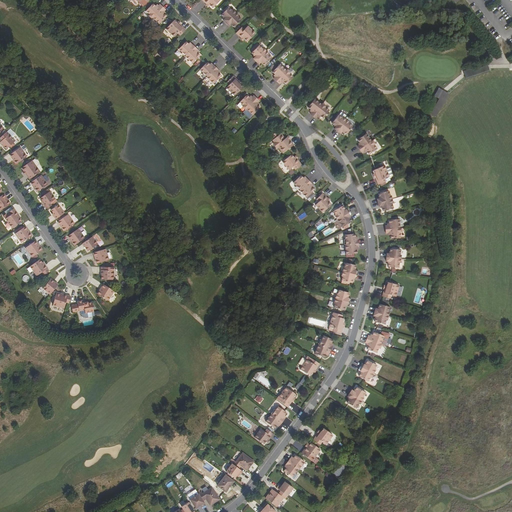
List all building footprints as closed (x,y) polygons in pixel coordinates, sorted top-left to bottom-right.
[(146,9),(150,12),(149,13),(153,17),(153,16),(160,23),(168,15),(165,13),(166,12),(164,10),(165,9),(163,7),(160,4),(159,5),(157,3),(156,4),(154,1),(146,9)] [(221,15),(223,17),(222,17),(224,19),(223,20),(225,23),(228,26),(230,24),(231,26),(232,25),(234,27),(241,20),(238,16),(238,15),(236,13),(233,10),(232,11),(228,7),(221,15)] [(166,28),(174,37),(178,33),(180,36),(186,30),(180,24),(179,25),(177,23),(174,20),(166,28)] [(241,38),(242,37),(244,39),(247,42),(255,33),(247,26),(244,29),(241,27),(236,32),(235,33),(241,38)] [(179,49),(182,52),(181,53),(184,56),(185,56),(192,63),(200,55),(197,52),(198,52),(196,50),(197,49),(194,46),(191,44),(190,45),(189,43),(188,44),(186,42),(179,49)] [(251,53),(253,55),(255,57),(253,58),(256,61),(259,64),(260,62),(262,64),(264,66),(272,58),(268,54),(269,54),(266,51),(263,48),(262,49),(259,45),(251,53)] [(199,69),(203,73),(202,73),(206,77),(206,76),(213,83),(221,75),(219,73),(217,71),(218,70),(215,67),(213,64),(212,65),(210,64),(207,62),(199,69)] [(285,85),(293,77),(289,74),(289,73),(287,70),(286,71),(279,65),(272,72),(274,74),(276,76),(275,77),(273,79),(276,81),(279,84),(280,82),(281,81),(283,83),(283,82),(285,85)] [(464,76),(488,72),(488,66),(463,70),(464,76)] [(227,81),(229,84),(226,87),(234,95),(242,87),(240,84),(237,81),(238,80),(233,75),(227,81)] [(438,88),(434,96),(438,98),(431,114),(437,117),(448,93),(438,88)] [(242,106),(244,109),(242,111),(248,118),(252,114),(259,107),(257,105),(256,103),(257,102),(258,100),(256,98),(254,95),(252,97),(251,98),(249,96),(249,97),(247,95),(239,102),(243,105),(242,106)] [(314,99),(308,108),(311,110),(312,111),(311,113),(310,114),(313,117),(316,119),(317,117),(318,116),(320,117),(323,119),(329,111),(325,107),(326,106),(323,104),(322,105),(314,99)] [(353,127),(352,126),(354,123),(348,118),(346,120),(343,118),(342,119),(339,116),(338,115),(332,124),(334,125),(334,126),(336,128),(334,129),(337,131),(340,134),(342,132),(344,134),(344,133),(346,135),(353,127)] [(2,145),(6,149),(15,141),(9,134),(7,132),(2,136),(0,137),(0,143),(2,146),(2,145)] [(272,140),(274,142),(273,143),(277,149),(278,148),(283,154),(293,145),(289,140),(286,142),(284,140),(280,134),(272,140)] [(366,134),(358,140),(360,143),(361,145),(359,146),(358,147),(360,150),(362,153),(364,152),(365,151),(366,153),(367,152),(369,155),(377,149),(374,145),(375,144),(373,141),(372,142),(366,134)] [(20,147),(9,155),(16,164),(27,157),(20,147)] [(282,162),(289,171),(293,168),(295,170),(301,165),(297,159),(295,160),(294,158),(291,155),(282,162)] [(32,161),(21,168),(30,179),(40,172),(32,161)] [(385,166),(374,170),(375,174),(376,177),(375,177),(378,185),(386,181),(385,178),(389,177),(385,166)] [(48,184),(41,175),(30,183),(37,192),(48,184)] [(293,183),(297,187),(296,188),(299,192),(300,191),(306,198),(314,190),(312,188),(312,187),(311,186),(312,184),(309,182),(306,179),(305,180),(304,178),(303,179),(301,176),(293,183)] [(43,203),(47,209),(53,205),(51,202),(56,199),(50,191),(40,198),(43,203)] [(379,194),(379,196),(378,197),(379,199),(377,199),(378,203),(379,207),(381,206),(382,208),(383,211),(393,208),(392,203),(393,203),(392,199),(391,195),(390,196),(389,191),(379,194)] [(317,199),(319,202),(316,205),(323,212),(331,205),(329,202),(327,200),(329,199),(323,193),(317,199)] [(11,203),(4,194),(0,196),(0,210),(0,211),(11,203)] [(52,214),(56,219),(64,213),(58,205),(51,210),(53,213),(52,214)] [(333,211),(334,214),(334,216),(336,220),(339,223),(340,224),(342,227),(351,221),(350,219),(349,219),(348,218),(352,215),(350,212),(348,209),(344,211),(343,210),(344,209),(342,206),(333,211)] [(11,215),(6,218),(12,228),(22,221),(18,215),(18,214),(14,208),(9,212),(11,215)] [(75,224),(68,214),(58,222),(64,231),(75,224)] [(386,233),(388,233),(390,233),(390,235),(391,235),(391,238),(401,237),(401,232),(402,232),(401,228),(400,228),(399,219),(389,220),(389,224),(389,226),(387,226),(386,226),(386,229),(386,233)] [(32,235),(25,226),(15,234),(22,243),(32,235)] [(85,238),(78,229),(68,236),(74,246),(85,238)] [(344,240),(345,244),(346,254),(357,253),(357,250),(357,247),(359,247),(358,243),(358,240),(356,240),(356,238),(355,234),(345,235),(345,240),(344,240)] [(92,236),(82,244),(84,247),(85,247),(88,251),(98,244),(92,236)] [(43,250),(36,240),(25,248),(32,257),(43,250)] [(106,249),(93,253),(97,264),(109,260),(106,249)] [(388,267),(398,268),(399,263),(400,263),(401,259),(401,255),(400,255),(400,250),(390,249),(390,251),(389,251),(389,254),(387,253),(386,257),(386,261),(388,262),(387,264),(388,264),(388,267)] [(40,259),(30,267),(37,276),(42,272),(44,275),(49,271),(45,265),(44,265),(40,259)] [(341,275),(342,277),(341,282),(345,283),(345,282),(351,283),(352,279),(352,278),(356,279),(358,272),(354,271),(354,269),(355,269),(356,266),(345,263),(345,266),(343,267),(341,275)] [(108,267),(101,267),(101,274),(102,274),(101,280),(114,280),(114,271),(108,270),(108,267)] [(50,294),(58,284),(55,282),(51,279),(43,288),(50,294)] [(381,297),(390,299),(391,296),(395,297),(398,286),(387,283),(386,286),(385,289),(384,289),(381,297)] [(103,285),(97,294),(108,301),(114,291),(103,285)] [(333,307),(344,310),(345,307),(344,307),(344,305),(348,306),(349,302),(350,299),(346,298),(347,296),(348,296),(348,293),(338,290),(337,293),(336,294),(335,298),(333,302),(334,304),(333,307)] [(66,302),(69,303),(71,297),(64,295),(63,296),(56,293),(53,305),(64,308),(66,302)] [(71,305),(72,312),(84,310),(85,313),(93,311),(92,302),(87,303),(87,302),(83,303),(83,300),(77,301),(78,304),(71,305)] [(374,322),(384,325),(386,320),(387,320),(388,316),(389,313),(388,312),(389,307),(379,304),(378,307),(377,307),(377,309),(375,309),(374,312),(373,316),(375,317),(374,319),(375,319),(374,322)] [(329,330),(341,334),(343,326),(342,326),(343,323),(344,319),(342,318),(343,315),(333,313),(332,316),(329,330)] [(367,350),(376,353),(378,348),(379,349),(381,345),(380,345),(383,336),(385,333),(377,330),(375,333),(373,332),(372,336),(371,337),(370,337),(368,336),(366,339),(365,343),(367,344),(368,344),(368,346),(367,350)] [(319,344),(315,353),(325,358),(326,355),(327,355),(328,353),(329,353),(331,350),(332,346),(331,346),(332,343),(333,340),(323,336),(321,340),(320,339),(318,344),(319,344)] [(300,370),(311,376),(312,372),(314,370),(315,370),(319,363),(308,357),(300,370)] [(358,376),(368,381),(370,378),(371,378),(373,374),(375,370),(375,369),(376,365),(367,361),(365,364),(366,364),(365,365),(361,364),(360,367),(358,370),(362,372),(361,374),(360,373),(358,376)] [(292,401),(291,400),(293,398),(296,394),(286,387),(277,399),(288,407),(292,401)] [(349,393),(362,401),(364,398),(363,397),(366,393),(357,387),(355,390),(354,389),(353,391),(352,390),(349,393)] [(347,396),(349,398),(348,399),(349,400),(347,403),(356,408),(359,404),(360,404),(362,401),(349,393),(347,396)] [(257,395),(254,401),(260,404),(263,398),(257,395)] [(271,414),(272,414),(282,422),(285,419),(284,418),(285,416),(284,415),(286,413),(278,406),(275,410),(274,410),(271,414)] [(282,422),(272,414),(266,422),(275,428),(277,426),(279,424),(280,425),(282,422)] [(264,444),(266,441),(268,439),(269,440),(273,434),(267,429),(265,431),(261,428),(254,437),(264,444)] [(321,432),(319,434),(318,434),(313,440),(320,445),(322,442),(326,445),(333,435),(324,428),(321,432)] [(309,446),(307,448),(306,447),(301,453),(308,458),(310,455),(314,458),(321,450),(311,443),(309,446)] [(233,464),(239,469),(241,466),(242,465),(244,466),(243,467),(247,471),(254,462),(243,453),(236,462),(232,459),(230,462),(233,464)] [(293,457),(291,459),(290,458),(288,462),(299,469),(304,461),(295,455),(293,458),(293,457)] [(299,469),(288,462),(286,465),(287,466),(285,468),(286,468),(284,471),(292,477),(295,473),(296,474),(299,470),(299,469)] [(233,464),(226,472),(235,479),(239,473),(241,475),(243,472),(239,469),(233,464)] [(339,478),(346,470),(341,465),(334,474),(339,478)] [(226,492),(234,482),(224,475),(222,477),(223,479),(218,486),(226,492)] [(281,492),(288,496),(293,488),(285,482),(281,487),(279,485),(277,488),(281,492)] [(202,493),(199,494),(203,501),(206,500),(208,499),(209,500),(207,501),(211,506),(220,500),(212,488),(203,494),(202,493)] [(284,498),(285,499),(288,496),(281,492),(279,494),(278,495),(277,494),(277,493),(273,490),(266,499),(277,507),(284,498)] [(203,501),(199,494),(191,500),(196,509),(201,505),(203,508),(206,505),(203,501)] [(194,511),(189,503),(182,507),(184,510),(181,511),(194,511)]
